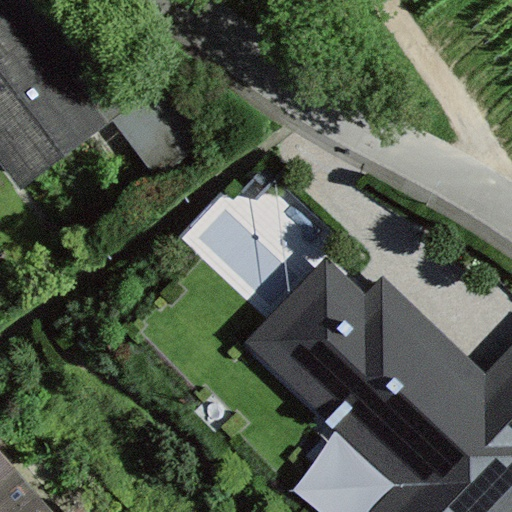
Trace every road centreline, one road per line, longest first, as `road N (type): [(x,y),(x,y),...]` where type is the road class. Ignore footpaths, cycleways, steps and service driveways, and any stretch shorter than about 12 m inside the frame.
road 1 (residential): [(511,208),(297,115),(232,73),(155,0)]
road 2 (track): [(384,0),(474,134),(511,207)]
